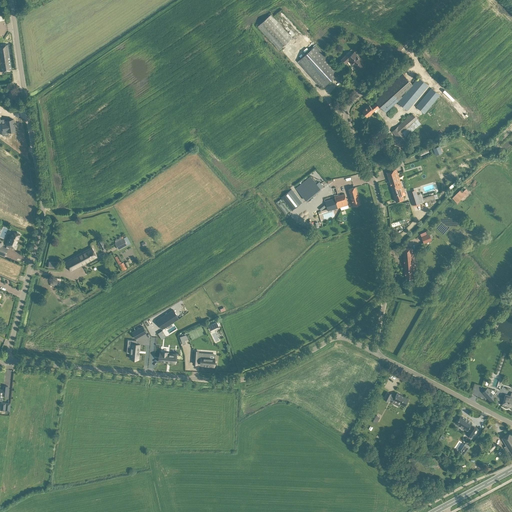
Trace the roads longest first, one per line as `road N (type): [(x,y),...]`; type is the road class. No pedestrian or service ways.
road 1 (unclassified): [(6,360),(43,204),(11,0)]
road 2 (unclassified): [(384,296),(381,220),(345,113),(462,0)]
road 3 (unclassified): [(6,360),(225,381),(271,371),(338,334)]
road 4 (unclassified): [(511,423),(373,353)]
